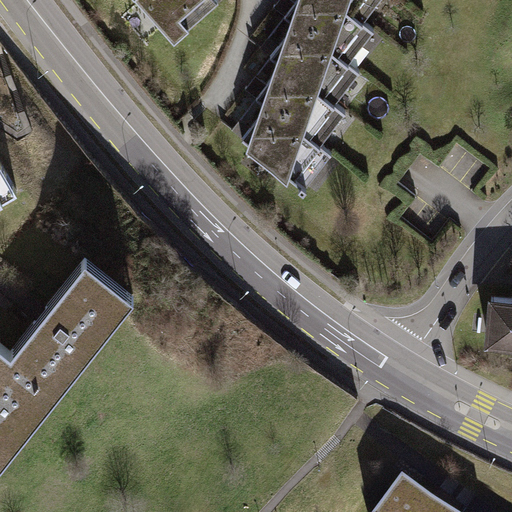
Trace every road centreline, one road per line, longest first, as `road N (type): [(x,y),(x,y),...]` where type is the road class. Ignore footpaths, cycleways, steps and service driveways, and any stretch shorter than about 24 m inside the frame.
road 1 (secondary): [(393,370),(231,244),(25,0)]
road 2 (residential): [(393,370),(511,224)]
road 3 (secondary): [(511,432),(393,370)]
